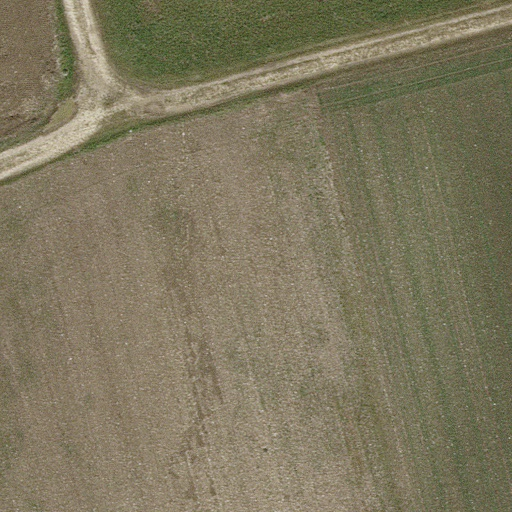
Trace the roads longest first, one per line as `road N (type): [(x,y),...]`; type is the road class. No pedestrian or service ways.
road 1 (track): [(0,171),(261,78),(511,16)]
road 2 (track): [(111,126),(79,0)]
